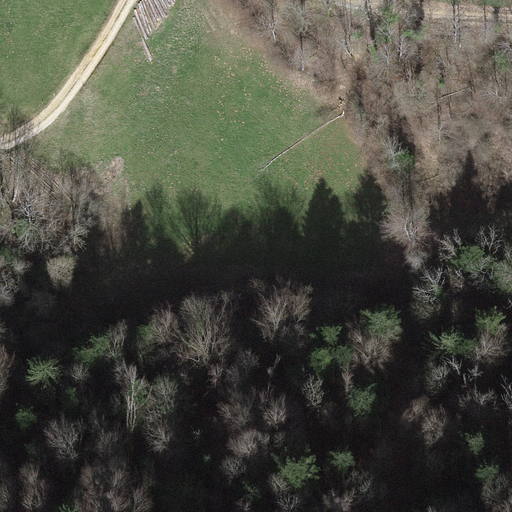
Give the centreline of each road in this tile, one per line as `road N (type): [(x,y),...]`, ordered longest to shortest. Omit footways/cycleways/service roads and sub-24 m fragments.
road 1 (track): [(0,140),(57,103),(126,0)]
road 2 (track): [(373,0),(511,16)]
